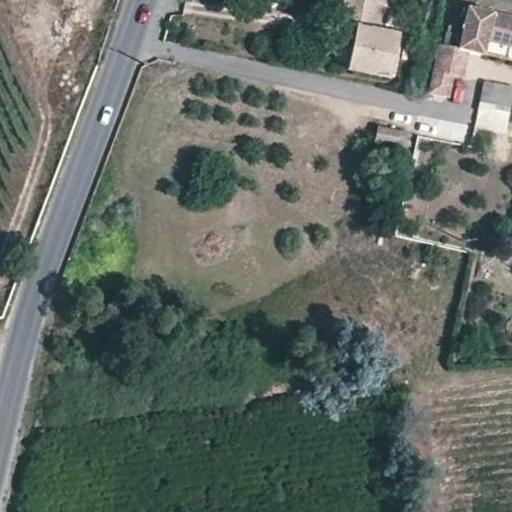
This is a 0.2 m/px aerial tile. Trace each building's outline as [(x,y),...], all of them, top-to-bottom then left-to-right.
[(343,0),(339,25),(354,28),(346,68),(390,77),(399,34),(377,30),(383,0),(343,0)] [(429,5),(408,1),(405,19),(425,23),(429,5)] [(511,45),(511,14),(465,4),(458,35),(471,38),(476,38),(473,52),(483,54),(486,39),(511,45)] [(444,45),(439,45),(429,92),(450,96),(455,75),(451,74),(456,49),(468,51),(471,38),(458,35),(454,34),(455,28),(447,27),(446,33),(444,45)] [(455,75),(463,77),(468,51),(456,49),(451,74),(455,75)] [(482,81),(480,93),(493,96),(495,83),(482,81)] [(429,92),(427,98),(448,102),(450,96),(429,92)] [(379,126),(375,141),(401,147),(404,135),(399,134),(400,130),(379,126)]
